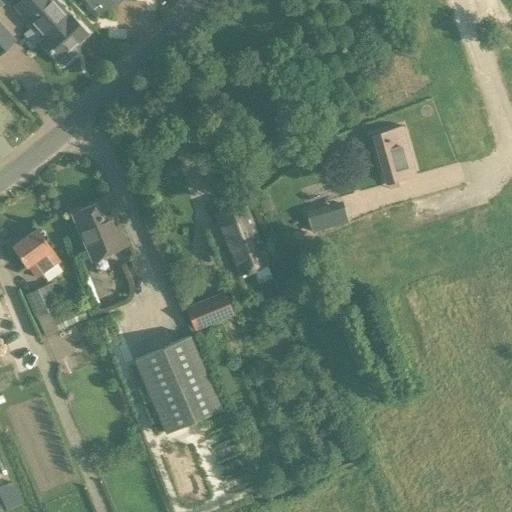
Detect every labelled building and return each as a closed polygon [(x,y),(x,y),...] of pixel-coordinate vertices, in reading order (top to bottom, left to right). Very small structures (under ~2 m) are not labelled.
[(20,0),(12,7),(41,39),(39,41),(61,65),(74,54),(70,49),(86,34),(54,0),(20,0)] [(85,0),(97,12),(109,0),(85,0)] [(415,175),(401,127),(371,136),(385,183),(415,175)] [(71,214),(91,260),(126,244),(116,221),(113,223),(103,200),(71,214)] [(216,213),(236,264),(240,275),(269,263),(245,202),(216,213)] [(27,266),(36,278),(59,261),(36,228),(10,247),(25,267),(27,266)] [(511,252),(484,262),(511,341),(511,252)] [(48,285),(25,295),(34,317),(35,316),(44,337),(87,318),(82,307),(61,316),(48,285)] [(194,330),(233,315),(224,292),(185,307),(194,330)] [(221,408),(189,335),(132,360),(164,433),(221,408)] [(0,491),(7,508),(22,502),(14,480),(0,485),(0,491)]
